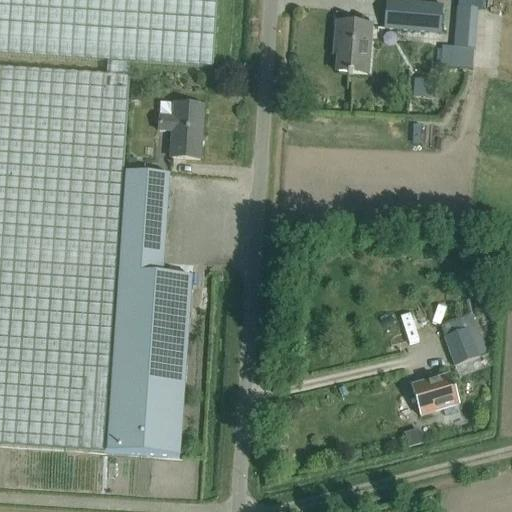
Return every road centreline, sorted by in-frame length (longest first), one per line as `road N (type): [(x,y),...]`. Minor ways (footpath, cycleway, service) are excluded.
road 1 (unclassified): [(242,511),(270,0)]
road 2 (unclassified): [(294,511),(511,452)]
